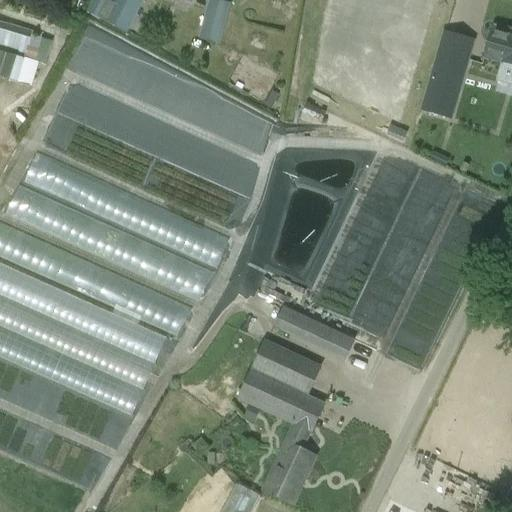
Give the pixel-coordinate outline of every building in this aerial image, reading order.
[(144,0),(114,0),(112,4),(104,0),(97,0),(89,16),(126,33),(144,0)] [(213,41),(218,21),(220,12),(208,8),(200,38),(213,41)] [(0,51),(26,59),(32,38),(33,32),(0,22),(0,51)] [(511,31),(493,26),(484,59),(501,64),(497,78),(499,79),(497,83),(511,87),(511,31)] [(430,76),(462,85),(469,62),(437,53),(430,76)] [(10,81),(17,83),(24,60),(17,58),(10,81)] [(39,64),(26,60),(25,59),(24,60),(17,83),(32,88),(39,64)] [(55,118),(42,148),(232,234),(245,204),(55,118)] [(406,135),(391,127),(387,136),(403,143),(406,135)] [(25,184),(215,269),(228,239),(38,154),(25,184)] [(20,186),(6,217),(196,303),(211,272),(20,186)] [(0,260),(177,338),(190,308),(0,224),(0,260)] [(0,358),(131,417),(165,340),(0,266),(0,358)] [(283,306),(273,328),(348,362),(358,339),(283,306)] [(307,398),(320,369),(264,343),(237,400),(292,425),(262,492),(293,506),(315,458),(301,451),(310,433),(311,434),(324,406),(307,398)] [(243,418),(255,423),(260,412),(249,406),(243,418)] [(236,485),(222,511),(253,511),(261,498),(236,485)]
